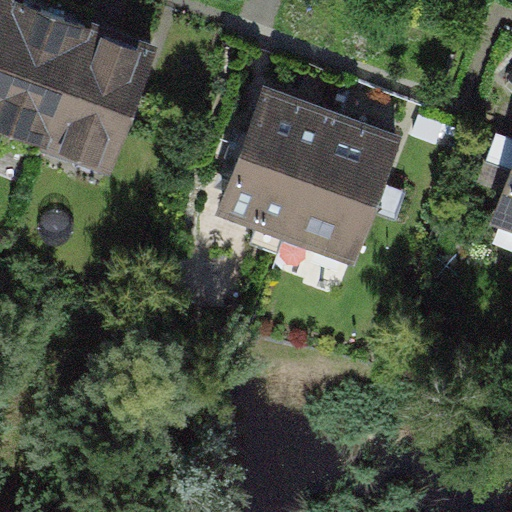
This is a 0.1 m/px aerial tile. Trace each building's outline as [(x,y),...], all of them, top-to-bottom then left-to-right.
[(0,0),(0,96),(37,0),(0,0)] [(109,19),(59,0),(37,0),(0,96),(0,126),(59,149),(109,19)] [(178,45),(109,19),(59,149),(127,175),(178,45)] [(327,99),(253,73),(206,203),(281,230),(327,99)] [(402,126),(327,99),(281,230),(356,256),(402,126)]
